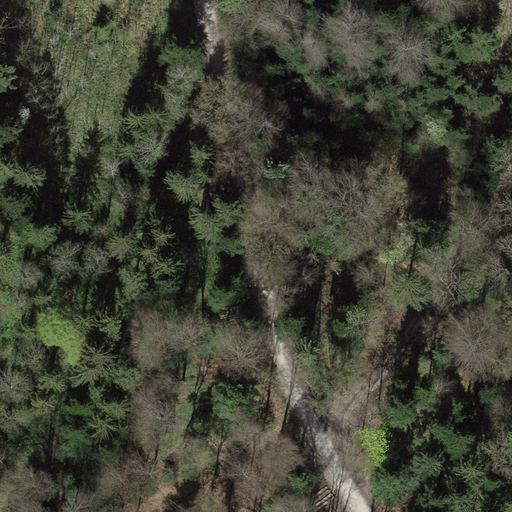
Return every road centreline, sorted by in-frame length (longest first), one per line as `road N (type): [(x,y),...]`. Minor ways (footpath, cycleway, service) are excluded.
road 1 (unclassified): [(198,0),(336,441),(382,511)]
road 2 (track): [(336,441),(511,171)]
